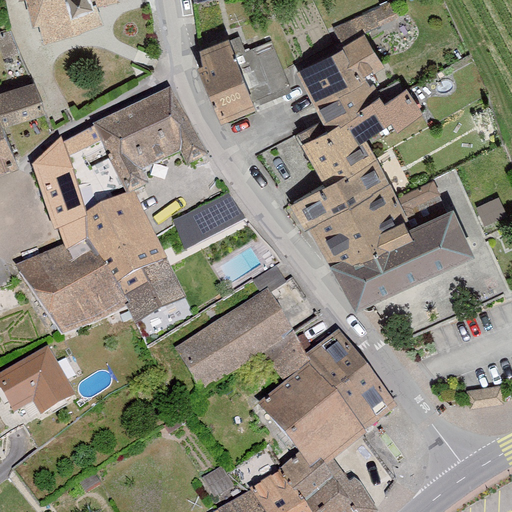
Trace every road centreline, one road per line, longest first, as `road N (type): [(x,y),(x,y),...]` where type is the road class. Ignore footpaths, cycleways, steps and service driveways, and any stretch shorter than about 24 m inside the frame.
road 1 (residential): [(185,77),(206,124),(280,232),(468,475)]
road 2 (residential): [(185,77),(55,138),(0,192)]
road 3 (unknown): [(10,0),(60,135)]
